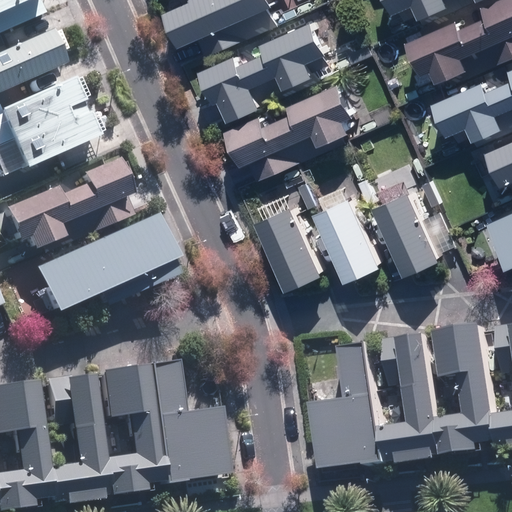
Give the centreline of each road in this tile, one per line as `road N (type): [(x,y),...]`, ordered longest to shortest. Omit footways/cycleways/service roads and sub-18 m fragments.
road 1 (residential): [(108,0),(249,325)]
road 2 (residential): [(249,325),(511,291)]
road 3 (residential): [(249,325),(0,356)]
road 4 (residential): [(249,325),(279,511)]
